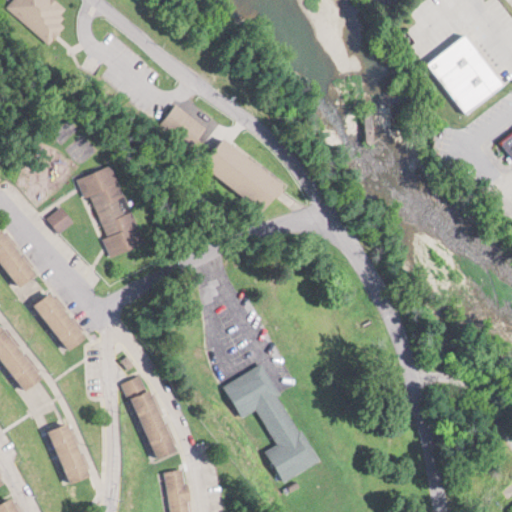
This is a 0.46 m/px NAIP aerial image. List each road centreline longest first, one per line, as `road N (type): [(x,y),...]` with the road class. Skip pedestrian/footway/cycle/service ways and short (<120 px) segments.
road 1 (residential): [(97,308),(155,370),(199,459),(207,511),(5,451),(0,443)]
road 2 (residential): [(441,511),(400,327),(332,214)]
road 3 (residential): [(332,214),(271,135),(99,0)]
road 4 (residential): [(332,214),(247,232),(97,308)]
road 5 (residential): [(97,308),(112,360),(111,511)]
road 6 (residential): [(97,308),(0,203)]
